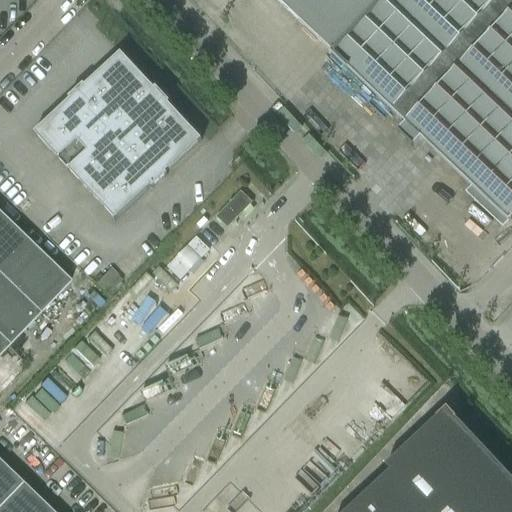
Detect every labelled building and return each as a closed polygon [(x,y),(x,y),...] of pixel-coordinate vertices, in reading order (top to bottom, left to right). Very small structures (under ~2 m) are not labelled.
[(511,0),(234,0),(237,2),(238,0),(274,0),(331,54),(334,56),(360,81),(405,124),(399,131),(413,145),(420,138),(472,187),(466,193),(503,227),(510,220),(511,222),(511,0)] [(71,102),(35,135),(116,221),(152,188),(153,190),(167,176),(166,175),(202,141),(168,105),(170,104),(157,89),(155,91),(121,55),(85,88),(84,86),(69,100),(71,102)] [(242,192),(217,218),(228,230),(253,204),(242,192)] [(0,216),(0,281),(38,318),(71,284),(0,216)] [(197,238),(168,268),(181,281),(210,251),(197,238)] [(0,281),(0,338),(10,348),(38,318),(0,281)] [(0,358),(10,348),(0,338),(0,358)] [(391,473),(348,511),(511,511),(511,479),(447,411),(386,468),(391,473)] [(0,507),(21,485),(0,464),(0,507)] [(0,511),(48,511),(21,485),(0,507),(0,511)]
